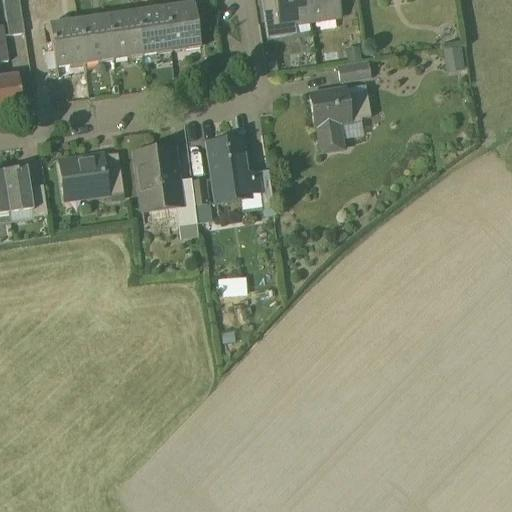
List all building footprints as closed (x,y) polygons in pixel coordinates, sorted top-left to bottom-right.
[(18,0),(2,0),(9,38),(3,39),(3,40),(24,37),(18,0)] [(262,0),(269,39),(293,36),(291,26),(310,23),(306,0),(262,0)] [(306,0),(310,23),(340,19),(337,0),(306,0)] [(193,7),(164,11),(170,56),(200,52),(193,7)] [(164,11),(136,15),(142,60),(170,56),(164,11)] [(136,15),(107,19),(113,64),(142,60),(136,15)] [(107,19),(77,24),(84,68),(113,64),(107,19)] [(77,24),(48,28),(54,73),(84,68),(77,24)] [(367,66),(338,71),(340,85),(370,80),(367,66)] [(0,80),(0,113),(23,110),(18,77),(0,80)] [(345,93),(308,98),(314,131),(317,131),(321,156),(342,153),(338,127),(349,125),(349,126),(350,126),(350,124),(370,120),(366,95),(346,98),(345,93)] [(246,177),(240,143),(207,148),(216,208),(250,203),(250,201),(260,200),(256,176),(246,177)] [(173,150),(134,155),(144,228),(145,227),(143,217),(175,213),(174,207),(181,206),(178,185),(173,150)] [(117,158),(59,166),(65,203),(105,197),(105,198),(123,196),(117,158)] [(27,174),(3,177),(9,218),(33,214),(30,193),(27,174)] [(3,177),(0,177),(0,219),(9,218),(3,177)] [(191,183),(178,185),(181,206),(174,207),(175,213),(177,231),(196,228),(194,210),(191,185),(191,183)] [(191,185),(194,210),(208,208),(205,183),(191,185)] [(43,191),(30,193),(33,214),(34,223),(48,221),(43,191)]
